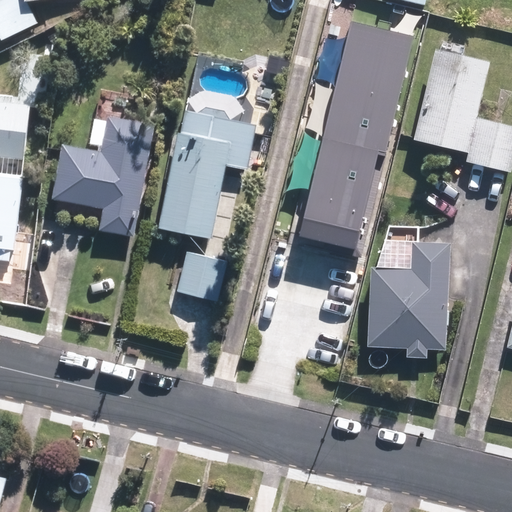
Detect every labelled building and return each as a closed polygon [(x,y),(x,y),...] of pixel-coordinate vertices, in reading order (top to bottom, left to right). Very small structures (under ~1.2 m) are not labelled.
[(38,21),(28,1),(33,0),(2,0),(0,1),(0,37),(1,39),(38,21)] [(414,31),(353,18),(305,231),(359,243),(380,147),(388,149),(414,31)] [(487,61),(433,48),(412,139),(466,152),(487,61)] [(0,155),(23,158),(29,105),(0,101),(0,155)] [(211,238),(225,164),(247,168),(256,123),(184,109),(179,132),(176,131),(157,227),(211,238)] [(133,235),(153,125),(105,117),(99,151),(59,143),(49,199),(102,208),(98,229),(133,235)] [(511,125),(476,117),(465,161),(510,172),(511,163),(511,125)] [(19,178),(0,175),(0,249),(11,251),(19,178)] [(445,348),(448,243),(409,242),(408,268),(368,267),(366,346),(405,347),(405,356),(425,357),(426,348),(445,348)] [(227,261),(187,251),(178,290),(218,299),(227,261)]
